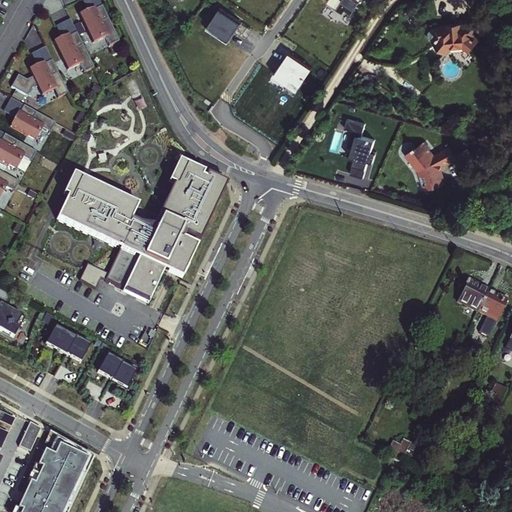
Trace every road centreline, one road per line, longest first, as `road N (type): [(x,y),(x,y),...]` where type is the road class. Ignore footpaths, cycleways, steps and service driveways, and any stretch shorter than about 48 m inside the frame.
road 1 (residential): [(146,466),(282,183)]
road 2 (residential): [(261,176),(128,458)]
road 3 (tertiary): [(282,183),(511,257)]
road 4 (tertiary): [(124,0),(187,128),(219,158),(261,176)]
road 5 (residential): [(0,386),(128,458)]
